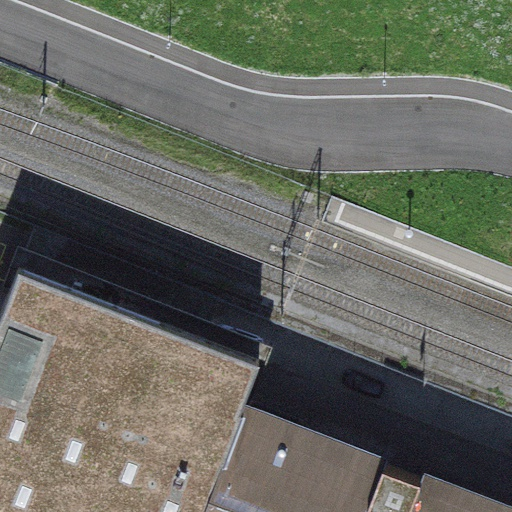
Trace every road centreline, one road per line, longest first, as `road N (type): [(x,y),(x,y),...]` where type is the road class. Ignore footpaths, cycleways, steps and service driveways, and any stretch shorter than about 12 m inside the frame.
road 1 (residential): [(511,473),(0,273)]
road 2 (residential): [(511,148),(452,132),(264,133),(0,28)]
